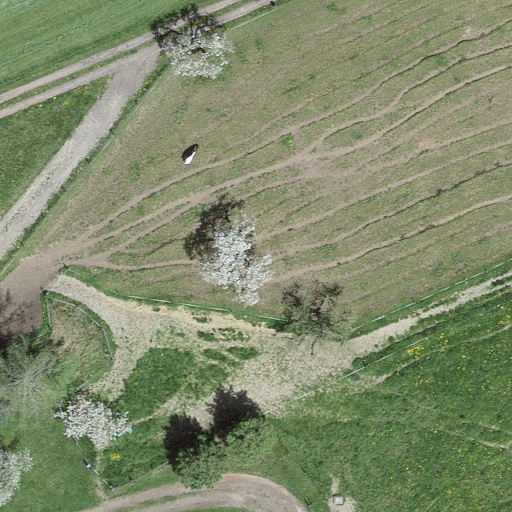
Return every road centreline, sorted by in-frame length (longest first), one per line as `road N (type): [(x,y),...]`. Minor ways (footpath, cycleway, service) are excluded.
road 1 (track): [(252,0),(0,106)]
road 2 (track): [(0,238),(121,91),(142,48)]
road 3 (track): [(127,511),(233,490),(259,494),(284,511)]
